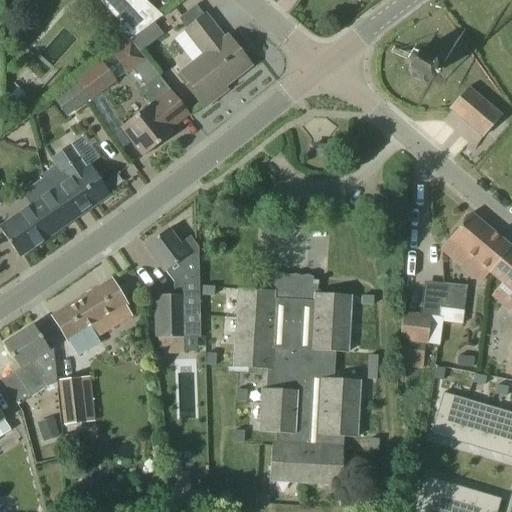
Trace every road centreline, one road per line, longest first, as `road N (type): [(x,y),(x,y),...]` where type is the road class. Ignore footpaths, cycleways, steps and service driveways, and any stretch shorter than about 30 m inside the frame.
road 1 (tertiary): [(0,310),(113,234),(325,67)]
road 2 (residential): [(511,222),(325,67)]
